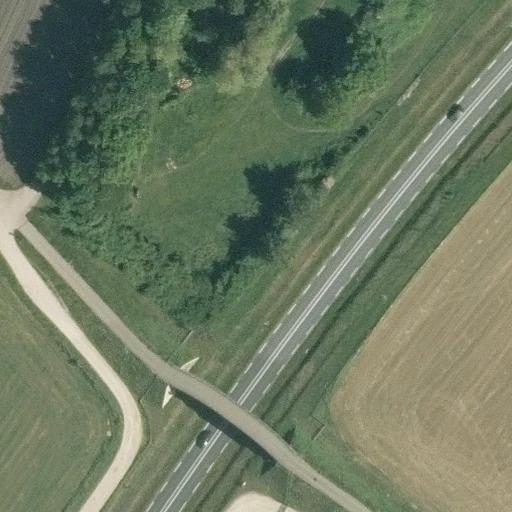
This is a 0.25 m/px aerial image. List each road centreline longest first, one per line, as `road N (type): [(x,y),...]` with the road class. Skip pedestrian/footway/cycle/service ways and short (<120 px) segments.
road 1 (primary): [(511,62),(353,246),(161,511)]
road 2 (track): [(88,511),(130,447),(132,413),(5,248),(3,228),(14,214)]
road 3 (track): [(124,0),(40,185),(14,214)]
